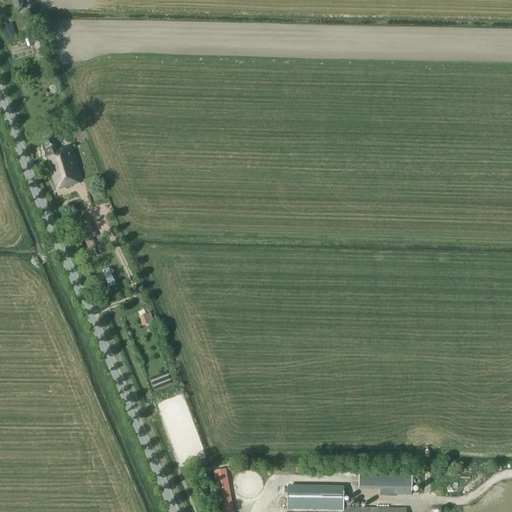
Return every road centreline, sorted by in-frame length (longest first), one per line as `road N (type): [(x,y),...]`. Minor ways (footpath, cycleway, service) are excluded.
road 1 (tertiary): [(173,511),(0,97)]
road 2 (track): [(256,511),(282,479),(339,481),(379,499),(458,501),(511,474)]
